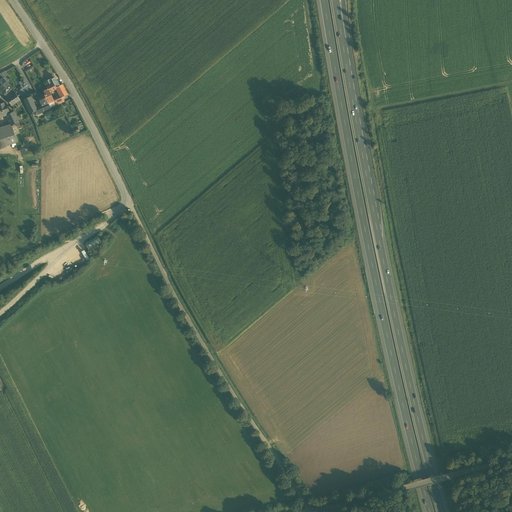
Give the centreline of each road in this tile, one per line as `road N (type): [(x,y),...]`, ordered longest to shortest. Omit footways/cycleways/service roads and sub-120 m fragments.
road 1 (motorway): [(323,0),(429,511)]
road 2 (motorway): [(441,511),(344,54)]
road 3 (track): [(147,240),(183,313),(308,511)]
road 4 (unclassified): [(42,44),(147,240)]
road 5 (track): [(317,511),(457,472)]
road 6 (track): [(511,83),(379,108)]
road 7 (track): [(119,205),(0,262)]
